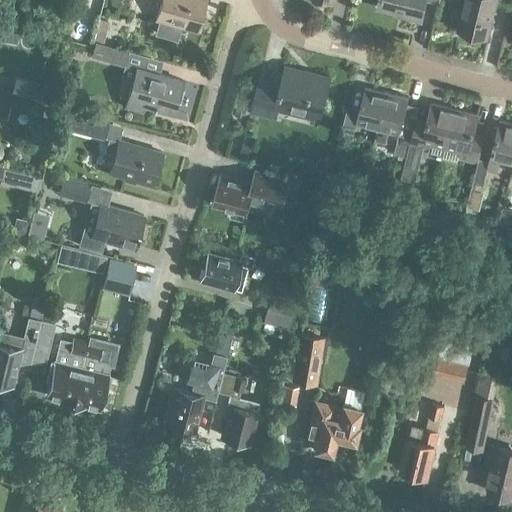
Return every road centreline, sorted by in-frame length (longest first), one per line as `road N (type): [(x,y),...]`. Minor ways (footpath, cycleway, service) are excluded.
road 1 (residential): [(119,456),(244,0)]
road 2 (residential): [(511,92),(301,40),(259,0)]
road 3 (residential): [(349,511),(119,456)]
road 4 (residential): [(119,456),(0,431)]
